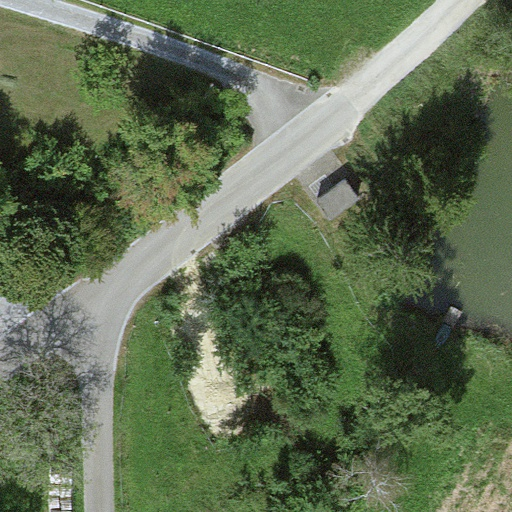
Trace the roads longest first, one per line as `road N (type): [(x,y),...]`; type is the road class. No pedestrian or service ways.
road 1 (residential): [(313,131),(111,298)]
road 2 (residential): [(102,511),(111,298)]
road 3 (track): [(469,0),(313,131)]
road 4 (residential): [(111,298),(0,386)]
